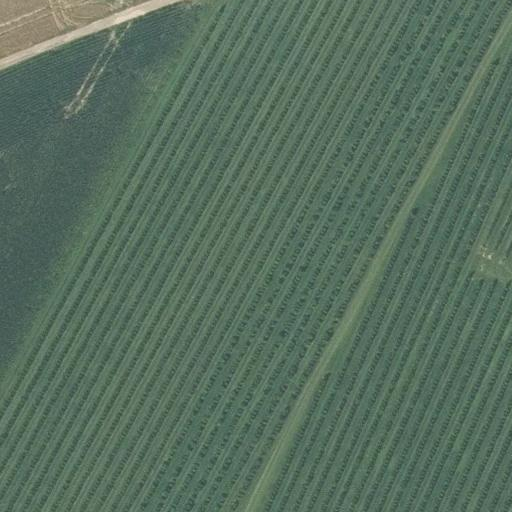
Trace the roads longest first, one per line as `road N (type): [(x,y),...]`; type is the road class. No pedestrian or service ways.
road 1 (track): [(0,393),(213,0)]
road 2 (track): [(0,64),(170,0)]
